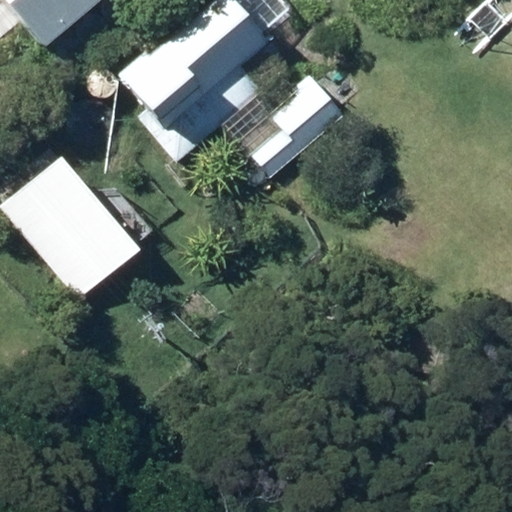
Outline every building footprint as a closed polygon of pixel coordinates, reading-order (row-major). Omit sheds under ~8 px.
[(18,0),(4,0),(0,4),(0,24),(8,33),(30,13),(18,0)] [(140,0),(66,0),(32,31),(66,68),(140,0)] [(256,33),(285,8),(277,0),(203,0),(140,55),(136,50),(108,74),(141,112),(133,118),(173,164),(257,90),(236,66),(264,42),(256,33)] [(511,19),(511,0),(476,0),(453,25),(482,52),(511,19)] [(293,97),(267,119),(275,129),(248,153),(269,178),(340,116),(304,75),(287,90),(293,97)] [(264,85),(259,94),(261,104),(270,109),(280,107),(285,98),(283,89),(274,83),(264,85)]
